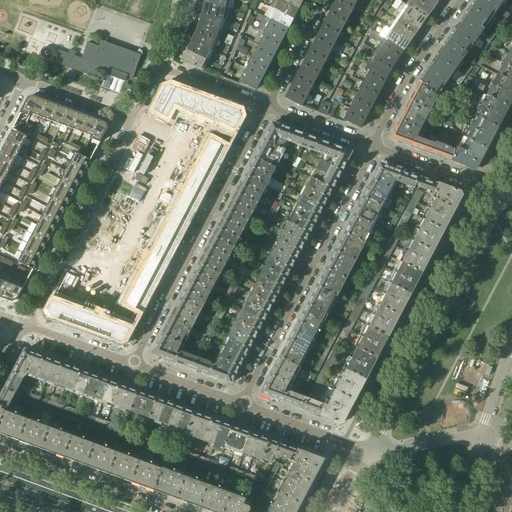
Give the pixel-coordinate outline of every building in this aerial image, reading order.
[(229,0),(205,0),(204,4),(228,9),(229,0)] [(297,11),(277,0),(275,0),(271,8),(293,19),(297,11)] [(302,2),(298,0),(277,0),(297,11),(302,2)] [(354,2),(351,0),(350,0),(336,0),(328,17),(344,26),(356,3),(354,2)] [(380,0),(373,12),(375,13),(383,0),(380,0)] [(431,11),(415,0),(409,0),(406,5),(425,19),(431,11)] [(437,2),(433,0),(415,0),(431,11),(437,2)] [(498,9),(504,2),(502,1),(500,0),(475,0),(470,7),(490,21),(492,18),(491,16),(496,8),(498,9)] [(228,9),(204,4),(202,14),(225,20),(228,9)] [(425,19),(406,5),(400,14),(420,27),(425,19)] [(479,33),(485,24),(487,25),(490,21),(470,7),(453,32),(471,45),(474,40),(476,42),(481,34),(479,33)] [(293,19),(271,8),(267,17),(272,20),(288,29),(293,19)] [(505,11),(498,22),(502,25),(509,14),(505,11)] [(242,22),(244,14),(236,12),(234,20),(242,22)] [(225,20),(202,14),(199,23),(222,31),(225,20)] [(420,27),(400,14),(394,22),(414,36),(420,27)] [(344,26),(328,17),(314,44),(330,52),(344,26)] [(288,29),(272,20),(259,45),(275,53),(288,29)] [(414,36),(394,22),(389,30),(408,43),(414,36)] [(218,41),(222,31),(199,23),(196,33),(218,41)] [(501,37),(508,28),(504,25),(498,35),(501,37)] [(408,43),(389,30),(383,38),(388,41),(403,52),(408,43)] [(372,31),(369,37),(377,43),(381,37),(372,31)] [(469,51),(467,49),(471,45),(453,32),(436,56),(456,70),(458,67),(456,65),(463,57),(465,58),(469,51)] [(491,32),(484,42),(488,45),(495,35),(491,32)] [(220,42),(218,41),(196,33),(191,42),(216,53),(220,42)] [(354,46),(356,47),(362,35),(360,34),(354,46)] [(230,45),(233,37),(227,35),(224,43),(227,44),(230,45)] [(494,47),(501,37),(498,35),(491,44),(494,47)] [(403,52),(388,41),(378,55),(370,70),(386,79),(393,65),(403,52)] [(216,53),(191,42),(187,51),(208,61),(211,62),(216,53)] [(87,43),(80,64),(79,65),(98,72),(100,77),(100,79),(105,81),(103,87),(121,93),(127,76),(132,78),(138,61),(127,57),(129,51),(112,45),(110,51),(87,43)] [(330,52),(314,44),(300,70),(316,78),(330,52)] [(487,58),(494,47),(491,44),(483,55),(487,58)] [(237,49),(236,50),(246,54),(246,53),(248,49),(238,45),(237,49)] [(275,53),(259,45),(246,69),(262,78),(275,53)] [(64,59),(70,61),(72,57),(74,58),(76,52),(70,50),(68,55),(66,55),(64,59)] [(352,50),(346,61),(348,62),(354,51),(352,50)] [(354,62),(360,51),(357,50),(352,61),(354,62)] [(208,61),(187,51),(181,62),(203,70),(208,61)] [(511,56),(508,54),(502,65),(511,69),(511,56)] [(487,58),(483,55),(476,66),(479,69),(487,58)] [(445,82),(451,73),(453,74),(456,70),(436,56),(418,82),(437,94),(439,90),(441,92),(447,83),(445,82)] [(340,72),(342,73),(348,62),(346,61),(340,72)] [(347,75),(353,64),(357,66),(358,64),(354,62),(352,61),(345,74),(347,75)] [(468,64),(461,74),(465,78),(473,67),(468,64)] [(511,69),(502,65),(497,76),(511,83),(511,69)] [(473,77),(479,69),(476,66),(470,75),(473,77)] [(262,78),(246,69),(239,83),(244,85),(244,84),(256,90),(262,78)] [(316,78),(300,70),(285,98),(286,98),(301,106),(316,78)] [(386,79),(370,70),(357,96),(373,105),(386,79)] [(461,74),(455,83),(460,86),(465,78),(461,74)] [(338,75),(332,87),(334,88),(340,77),(338,75)] [(344,75),(338,87),(340,88),(346,77),(344,75)] [(467,87),(473,77),(470,75),(463,84),(467,87)] [(511,83),(497,76),(491,86),(511,96),(511,83)] [(418,82),(413,92),(434,103),(439,95),(437,94),(418,82)] [(460,96),(467,87),(463,84),(457,93),(460,96)] [(165,87),(152,111),(168,119),(174,106),(193,116),(195,113),(214,123),(215,121),(234,131),(242,116),(240,112),(170,86),(165,87)] [(511,100),(511,96),(491,86),(486,96),(508,108),(511,100)] [(326,98),(329,99),(334,88),(332,87),(326,98)] [(343,92),(339,90),(337,88),(331,100),(337,103),(340,104),(343,98),(341,97),(343,92)] [(353,100),(357,93),(350,89),(347,96),(353,100)] [(413,92),(408,101),(430,112),(434,103),(413,92)] [(454,106),(460,96),(457,93),(449,105),(454,106)] [(313,99),(310,110),(316,112),(321,97),(316,95),(314,100),(313,99)] [(508,108),(486,96),(485,95),(480,106),(503,118),(508,108)] [(28,98),(20,113),(29,117),(39,99),(32,97),(32,96),(28,97),(28,98)] [(373,105),(357,96),(344,120),(360,128),(373,105)] [(39,99),(29,117),(30,117),(31,114),(41,118),(49,103),(44,101),(44,100),(40,98),(40,99),(39,99)] [(331,118),(337,103),(331,100),(329,104),(331,105),(326,116),(331,118)] [(331,105),(329,104),(322,101),(318,112),(326,116),(331,105)] [(408,101),(404,110),(425,121),(430,112),(408,101)] [(49,103),(41,118),(51,122),(59,106),(54,105),(55,104),(50,102),(50,103),(49,103)] [(450,120),(454,106),(449,105),(445,119),(450,120)] [(59,106),(51,122),(61,125),(69,110),(65,108),(60,106),(60,107),(59,106)] [(503,118),(480,106),(474,116),(497,129),(503,118)] [(69,110),(61,125),(71,129),(79,114),(75,112),(75,111),(71,110),(70,110),(69,110)] [(404,110),(399,118),(421,129),(425,121),(404,110)] [(152,111),(147,120),(163,128),(168,119),(152,111)] [(79,114),(71,129),(82,133),(90,118),(85,116),(85,115),(81,113),(80,114),(79,114)] [(464,120),(454,115),(452,119),(462,124),(464,120)] [(497,129),(474,116),(469,127),(492,139),(497,129)] [(90,118),(82,133),(91,137),(90,139),(91,139),(100,121),(95,120),(96,119),(91,117),(91,118),(90,118)] [(399,118),(394,128),(408,135),(415,138),(415,137),(416,137),(421,129),(399,118)] [(147,120),(142,130),(158,138),(163,128),(147,120)] [(100,121),(91,139),(100,142),(107,128),(108,128),(106,123),(106,124),(100,121)] [(452,123),(445,121),(442,129),(450,131),(452,123)] [(291,143),(287,142),(293,131),(272,123),(264,139),(273,144),(283,149),(285,150),(287,151),(291,143)] [(492,139),(469,127),(463,138),(486,150),(492,139)] [(415,138),(408,135),(394,128),(389,137),(390,139),(412,147),(415,138)] [(12,129),(7,138),(22,146),(27,137),(12,129)] [(142,130),(137,140),(153,148),(158,138),(142,130)] [(179,130),(174,139),(186,146),(191,136),(179,130)] [(450,134),(441,130),(439,137),(448,140),(450,134)] [(301,147),(305,135),(293,131),(287,142),(291,143),(301,147)] [(426,132),(423,139),(429,141),(431,134),(426,132)] [(317,140),(305,135),(301,147),(313,152),(317,140)] [(429,141),(423,139),(416,137),(415,137),(415,138),(412,147),(432,155),(436,144),(429,141)] [(7,138),(2,147),(17,155),(22,146),(7,138)] [(208,138),(201,150),(219,160),(226,147),(208,138)] [(486,150),(463,138),(458,148),(481,161),(486,150)] [(283,149),(273,144),(264,139),(259,148),(281,160),(285,150),(283,149)] [(137,140),(132,149),(148,157),(153,148),(137,140)] [(331,145),(317,140),(313,152),(326,157),(331,145)] [(446,146),(438,144),(436,144),(432,155),(452,162),(456,151),(449,148),(446,146)] [(334,168),(341,148),(331,145),(326,157),(324,163),(334,168)] [(2,147),(0,151),(0,157),(13,164),(17,155),(2,147)] [(281,160),(259,148),(254,157),(276,169),(281,160)] [(342,172),(350,155),(349,151),(341,148),(334,168),(342,172)] [(481,161),(458,148),(456,151),(452,162),(473,170),(477,168),(481,161)] [(132,149),(127,159),(143,167),(148,157),(132,149)] [(83,150),(80,156),(90,161),(93,155),(90,153),(84,150),(83,150)] [(201,150),(195,162),(213,171),(219,160),(201,150)] [(75,153),(70,162),(85,170),(90,161),(80,156),(75,153)] [(297,168),(302,157),(298,155),(293,166),(297,168)] [(0,157),(0,169),(8,173),(13,164),(0,157)] [(254,157),(249,166),(272,178),(277,169),(276,169),(254,157)] [(127,159),(122,168),(137,176),(143,167),(127,159)] [(342,172),(334,168),(324,163),(320,161),(316,169),(337,180),(342,172)] [(70,162),(65,171),(80,179),(85,170),(70,162)] [(195,162),(189,173),(207,183),(213,171),(195,162)] [(398,182),(402,171),(380,163),(371,179),(393,191),(398,182)] [(249,166),(245,175),(267,187),(272,178),(249,166)] [(122,168),(117,178),(132,186),(137,176),(122,168)] [(0,169),(0,180),(3,183),(8,173),(0,169)] [(337,180),(316,169),(311,178),(332,189),(337,180)] [(65,171),(61,180),(76,188),(80,179),(65,171)] [(416,186),(419,177),(402,171),(398,182),(415,188),(416,186)] [(189,173),(183,185),(201,195),(207,183),(189,173)] [(245,175),(240,184),(263,196),(267,187),(245,175)] [(434,195),(438,185),(419,177),(416,186),(417,186),(425,189),(425,192),(434,195)] [(117,178),(112,187),(127,195),(132,186),(117,178)] [(332,189),(311,178),(306,187),(328,198),(332,189)] [(393,191),(371,179),(367,188),(388,200),(393,191)] [(61,180),(56,189),(71,197),(76,188),(61,180)] [(240,184),(236,193),(258,205),(263,196),(240,184)] [(183,185),(177,197),(195,206),(201,195),(183,185)] [(455,210),(462,197),(460,193),(438,185),(434,195),(433,198),(455,210)] [(112,187),(107,197),(122,205),(127,195),(112,187)] [(328,198),(306,187),(302,196),(323,207),(328,198)] [(388,200),(367,188),(362,197),(384,208),(388,200)] [(56,189),(51,198),(66,206),(71,197),(56,189)] [(417,204),(423,193),(416,190),(411,200),(417,204)] [(236,193),(231,202),(253,213),(258,205),(236,193)] [(323,207),(302,196),(297,205),(318,216),(323,207)] [(107,197),(102,207),(117,214),(122,205),(107,197)] [(177,197),(171,209),(189,218),(195,206),(177,197)] [(384,208),(362,197),(357,206),(379,217),(384,208)] [(51,198),(46,207),(62,215),(66,206),(51,198)] [(455,210),(433,198),(427,209),(449,221),(455,210)] [(411,214),(417,204),(411,200),(405,211),(411,214)] [(231,202),(226,211),(249,222),(253,213),(231,202)] [(275,215),(280,206),(277,205),(273,212),(272,214),(275,215)] [(318,216),(297,205),(292,214),(314,225),(318,216)] [(379,217),(357,206),(353,214),(375,226),(379,217)] [(46,207),(42,217),(57,224),(62,215),(46,207)] [(102,207),(97,216),(112,224),(117,214),(102,207)] [(171,209),(165,220),(183,230),(189,218),(171,209)] [(449,221),(427,209),(422,219),(444,231),(449,221)] [(268,221),(272,214),(273,212),(270,210),(265,219),(268,221)] [(226,211),(222,220),(244,231),(249,222),(226,211)] [(406,224),(411,214),(405,211),(400,221),(406,224)] [(314,225),(292,214),(288,222),(309,234),(314,225)] [(375,226),(353,214),(348,223),(370,235),(375,226)] [(97,216),(92,226),(107,234),(112,224),(97,216)] [(42,217),(37,226),(52,233),(57,224),(42,217)] [(438,242),(444,231),(422,219),(416,230),(438,242)] [(165,220),(158,232),(177,241),(183,230),(165,220)] [(222,220),(217,228),(239,240),(244,231),(222,220)] [(400,235),(406,224),(400,221),(394,232),(400,235)] [(309,234),(288,222),(283,231),(305,243),(309,234)] [(265,234),(270,224),(267,223),(263,230),(262,232),(265,234)] [(370,235),(348,223),(344,232),(366,243),(370,235)] [(37,226),(32,235),(47,243),(52,233),(37,226)] [(92,226),(87,235),(102,243),(107,234),(92,226)] [(217,228),(212,237),(235,249),(239,240),(217,228)] [(438,242),(416,230),(410,241),(433,252),(438,242)] [(305,243),(283,231),(279,240),(300,251),(305,243)] [(158,232),(152,244),(170,253),(177,241),(158,232)] [(366,243),(344,232),(339,241),(361,253),(366,243)] [(395,245),(400,235),(394,232),(389,242),(395,245)] [(32,235),(27,244),(43,252),(47,243),(32,235)] [(87,235),(82,245),(97,253),(102,243),(87,235)] [(212,237),(208,246),(230,257),(235,249),(212,237)] [(300,251),(279,240),(274,249),(295,260),(300,251)] [(380,252),(386,242),(382,240),(378,248),(377,247),(376,249),(378,250),(380,252)] [(361,253),(339,241),(335,250),(356,261),(361,253)] [(433,252),(410,241),(405,251),(427,263),(433,252)] [(389,256),(395,245),(389,242),(383,253),(389,256)] [(27,244),(23,253),(38,261),(43,252),(27,244)] [(152,244),(146,255),(164,265),(170,253),(152,244)] [(82,245),(77,254),(92,262),(97,253),(82,245)] [(208,246),(203,255),(225,267),(230,257),(208,246)] [(251,261),(256,251),(253,249),(250,255),(248,259),(251,261)] [(295,260),(274,249),(269,258),(291,269),(295,260)] [(356,261),(335,250),(330,258),(352,270),(356,261)] [(427,263),(405,251),(399,262),(421,274),(427,263)] [(23,253),(18,262),(25,266),(29,268),(32,270),(33,270),(38,261),(23,253)] [(384,267),(389,256),(383,253),(378,264),(384,267)] [(77,254),(72,264),(87,272),(92,262),(77,254)] [(146,255),(140,267),(158,276),(164,265),(146,255)] [(203,255),(199,264),(221,275),(225,267),(203,255)] [(291,269),(269,258),(265,267),(286,278),(291,269)] [(352,270),(330,258),(325,267),(347,279),(352,270)] [(421,274),(399,262),(394,273),(416,284),(421,274)] [(72,264),(67,274),(75,278),(82,282),(87,272),(72,264)] [(199,264),(194,273),(216,284),(221,275),(199,264)] [(378,277),(384,267),(378,264),(372,274),(378,277)] [(140,267),(134,279),(152,288),(158,276),(140,267)] [(286,278),(265,267),(260,276),(281,287),(286,278)] [(347,279),(325,267),(321,276),(342,287),(347,279)] [(236,282),(240,275),(241,273),(238,271),(233,281),(236,282)] [(194,273),(189,281),(211,293),(216,284),(194,273)] [(416,284),(394,273),(388,283),(410,295),(416,284)] [(67,274),(62,283),(70,287),(75,278),(67,274)] [(104,274),(99,284),(111,290),(116,280),(104,274)] [(372,289),(378,277),(372,274),(366,285),(372,289)] [(0,276),(0,297),(1,298),(11,280),(0,276)] [(281,287),(260,276),(256,284),(277,295),(281,287)] [(342,287),(321,276),(316,285),(338,297),(342,287)] [(75,278),(70,287),(88,297),(93,287),(82,282),(75,278)] [(134,279),(128,290),(146,300),(152,288),(134,279)] [(11,280),(1,298),(12,302),(12,303),(17,301),(17,300),(25,286),(11,280)] [(189,281),(185,290),(207,302),(211,293),(189,281)] [(231,291),(235,284),(236,282),(233,281),(228,290),(231,291)] [(405,305),(410,295),(388,283),(382,294),(405,305)] [(277,295),(256,284),(251,293),(272,304),(277,295)] [(338,297),(316,285),(311,294),(333,306),(338,297)] [(367,299),(372,289),(366,285),(361,296),(367,299)] [(128,290),(122,303),(140,312),(146,300),(128,290)] [(185,290),(180,299),(202,311),(207,302),(185,290)] [(227,300),(230,293),(231,291),(228,290),(223,298),(227,300)] [(272,304),(251,293),(246,302),(268,313),(272,304)] [(333,306),(311,294),(307,303),(328,314),(333,306)] [(399,316),(405,305),(382,294),(377,304),(399,316)] [(361,311),(367,299),(361,296),(355,307),(361,311)] [(55,297),(47,311),(49,316),(59,320),(68,302),(55,297)] [(222,309),(226,301),(227,300),(223,298),(219,308),(222,309)] [(180,299),(175,308),(197,320),(202,311),(180,299)] [(224,313),(229,303),(226,301),(222,309),(221,311),(224,313)] [(68,302),(59,320),(71,324),(81,306),(68,302)] [(268,313),(246,302),(242,311),(263,322),(268,313)] [(328,314),(307,303),(302,312),(324,323),(328,314)] [(399,316),(377,304),(371,315),(394,327),(399,316)] [(81,306),(71,324),(84,329),(94,311),(81,306)] [(355,321),(361,311),(355,307),(349,318),(355,321)] [(175,308),(171,317),(193,328),(197,320),(175,308)] [(217,319),(221,311),(222,309),(219,308),(214,317),(217,319)] [(94,311),(84,329),(97,334),(107,316),(94,311)] [(219,322),(224,313),(221,311),(217,319),(216,321),(219,322)] [(263,322),(242,311),(237,320),(258,331),(263,322)] [(324,323),(302,312),(298,321),(319,332),(324,323)] [(394,327),(371,315),(366,325),(388,337),(394,327)] [(107,316),(97,334),(110,339),(119,321),(107,316)] [(193,328),(171,317),(166,326),(188,337),(193,328)] [(213,328),(216,321),(217,319),(214,317),(209,326),(213,328)] [(350,331),(355,321),(349,318),(344,328),(350,331)] [(258,331),(237,320),(232,329),(254,340),(258,331)] [(119,321),(110,339),(120,342),(125,340),(133,325),(119,321)] [(319,332),(298,321),(297,322),(293,329),(315,340),(319,332)] [(383,348),(388,337),(366,325),(360,336),(383,348)] [(188,337),(166,326),(162,334),(183,346),(188,337)] [(208,337),(213,328),(209,326),(204,335),(208,337)] [(345,341),(350,331),(344,328),(339,337),(345,341)] [(254,340),(232,329),(228,337),(249,348),(254,340)] [(315,340),(293,329),(288,338),(310,349),(315,340)] [(183,346),(162,334),(157,343),(178,354),(181,352),(180,352),(183,346)] [(377,359),(383,348),(360,336),(354,347),(377,359)] [(249,348),(228,337),(223,346),(244,357),(249,348)] [(345,341),(339,337),(333,348),(340,351),(345,341)] [(310,349),(288,338),(284,347),(305,358),(310,349)] [(178,354),(157,343),(151,354),(167,360),(167,361),(174,364),(175,362),(178,354)] [(244,357),(223,346),(219,355),(240,366),(244,357)] [(326,357),(331,348),(327,346),(322,355),(326,357)] [(305,358),(284,347),(279,356),(301,367),(305,358)] [(377,359),(354,347),(349,357),(371,369),(377,359)] [(334,362),(340,351),(333,348),(327,359),(334,362)] [(199,350),(196,357),(202,359),(204,352),(199,350)] [(35,353),(27,351),(24,352),(13,372),(24,378),(26,377),(35,353)] [(192,369),(196,357),(182,352),(181,352),(178,354),(175,362),(192,369)] [(44,357),(35,353),(26,377),(36,380),(44,357)] [(240,366),(219,355),(214,364),(215,365),(235,375),(239,367),(240,366)] [(320,368),(326,357),(322,355),(317,366),(320,368)] [(301,367),(279,356),(274,366),(296,377),(301,367)] [(54,360),(44,357),(36,380),(41,382),(40,384),(44,386),(45,384),(54,360)] [(213,368),(211,364),(211,363),(202,359),(196,357),(192,369),(210,375),(213,368)] [(366,380),(371,369),(349,357),(343,368),(366,380)] [(328,374),(334,362),(327,359),(322,370),(328,374)] [(63,364),(54,360),(45,384),(55,387),(63,364)] [(73,367),(63,364),(55,387),(64,391),(73,367)] [(215,365),(214,364),(211,364),(213,368),(210,375),(209,377),(216,380),(217,378),(231,383),(235,375),(215,365)] [(296,377),(274,366),(269,374),(291,386),(296,377)] [(82,371),(73,367),(64,391),(73,394),(82,371)] [(360,390),(366,380),(343,368),(338,379),(360,390)] [(323,384),(328,374),(322,370),(316,381),(323,384)] [(91,374),(82,371),(73,394),(83,397),(91,374)] [(13,372),(4,389),(15,394),(24,378),(13,372)] [(316,376),(310,373),(307,379),(313,382),(316,376)] [(100,377),(91,374),(83,397),(92,401),(100,377)] [(291,386),(269,374),(260,391),(262,394),(284,403),(286,395),(289,392),(288,391),(291,386)] [(110,381),(100,377),(92,401),(101,404),(110,381)] [(355,401),(360,390),(338,379),(332,389),(355,401)] [(119,384),(110,381),(101,404),(111,408),(119,384)] [(318,392),(323,384),(316,381),(312,389),(318,392)] [(129,388),(119,384),(111,408),(120,411),(129,388)] [(138,392),(129,388),(120,411),(130,415),(138,392)] [(7,409),(14,396),(15,394),(4,389),(0,397),(0,405),(6,409),(7,409)] [(311,389),(309,393),(307,398),(305,398),(301,409),(320,416),(324,405),(323,404),(325,399),(317,395),(318,393),(311,389)] [(355,401),(332,389),(327,399),(349,411),(355,401)] [(148,395),(138,392),(130,415),(139,418),(148,395)] [(305,398),(289,392),(286,395),(284,403),(301,409),(305,398)] [(157,398),(148,395),(139,418),(148,421),(157,398)] [(33,402),(22,398),(21,402),(32,407),(33,402)] [(167,402),(157,398),(148,421),(158,425),(167,402)] [(344,422),(349,411),(327,399),(324,405),(320,416),(340,423),(344,422)] [(45,407),(33,402),(32,407),(43,411),(45,407)] [(176,405),(167,402),(158,425),(167,428),(176,405)] [(185,409),(176,405),(167,428),(177,432),(185,409)] [(56,411),(45,407),(43,411),(54,415),(56,411)] [(194,412),(185,409),(177,432),(186,435),(194,412)] [(0,434),(8,437),(17,414),(5,410),(0,423),(0,434)] [(67,415),(56,411),(54,415),(66,419),(67,415)] [(204,416),(194,412),(186,435),(195,439),(204,416)] [(19,441),(28,418),(17,414),(8,437),(19,441)] [(79,419),(67,415),(66,419),(77,423),(79,419)] [(214,419),(204,416),(195,439),(205,442),(214,419)] [(30,446),(39,422),(28,418),(19,441),(30,446)] [(90,423),(79,419),(77,423),(88,427),(90,423)] [(222,423),(214,419),(205,442),(214,445),(222,423)] [(41,450),(50,426),(39,422),(30,446),(41,450)] [(101,427),(90,423),(88,427),(99,431),(101,427)] [(232,426),(222,423),(214,445),(224,449),(232,426)] [(53,454),(62,430),(50,426),(41,450),(53,454)] [(241,430),(232,426),(224,449),(233,452),(241,430)] [(112,431),(101,427),(99,431),(111,436),(112,431)] [(64,458),(73,434),(62,430),(53,454),(64,458)] [(251,433),(241,430),(233,452),(242,456),(251,433)] [(123,436),(112,431),(111,436),(122,440),(123,436)] [(260,436),(251,433),(242,456),(252,459),(260,436)] [(75,462),(84,439),(73,434),(64,458),(75,462)] [(134,440),(123,436),(122,440),(133,444),(134,440)] [(269,440),(260,436),(252,459),(261,462),(269,440)] [(87,466),(95,443),(84,439),(75,462),(87,466)] [(146,444),(134,440),(133,444),(144,448),(146,444)] [(269,463),(277,443),(269,440),(261,462),(267,465),(269,463)] [(98,470),(106,447),(95,443),(87,466),(98,470)] [(282,457),(286,446),(277,443),(269,463),(274,461),(277,459),(277,460),(282,457)] [(157,448),(146,444),(144,448),(156,452),(157,448)] [(322,463),(321,459),(286,446),(282,457),(294,462),(318,472),(322,463)] [(109,475),(118,451),(106,447),(98,470),(109,475)] [(168,452),(157,448),(156,452),(167,456),(168,452)] [(120,479),(129,455),(118,451),(109,475),(120,479)] [(180,456),(168,452),(167,456),(179,461),(180,456)] [(132,483),(140,459),(129,455),(120,479),(132,483)] [(192,461),(180,456),(179,461),(190,465),(192,461)] [(143,487),(151,463),(140,459),(132,483),(143,487)] [(511,459),(508,470),(506,470),(503,478),(504,479),(503,482),(511,485),(511,459)] [(203,465),(192,461),(190,465),(201,469),(203,465)] [(276,462),(270,474),(273,476),(280,464),(276,462)] [(312,483),(318,472),(294,462),(289,471),(312,483)] [(154,491),(163,468),(151,463),(143,487),(154,491)] [(214,469),(203,465),(201,469),(213,473),(214,469)] [(166,495),(175,471),(163,467),(163,468),(154,491),(166,495)] [(225,473),(214,469),(213,473),(224,477),(225,473)] [(177,500),(186,475),(175,471),(166,495),(177,500)] [(312,483),(289,471),(284,481),(306,493),(312,483)] [(236,477),(225,473),(224,477),(235,481),(236,477)] [(257,473),(256,477),(254,481),(262,484),(266,476),(257,473)] [(270,474),(264,485),(268,487),(273,476),(270,474)] [(188,504),(197,479),(186,475),(177,500),(188,504)] [(248,481),(236,477),(235,481),(246,486),(248,481)] [(200,508),(209,484),(197,479),(188,504),(200,508)] [(260,486),(248,481),(246,486),(258,490),(260,486)] [(306,493),(284,481),(278,492),(301,504),(306,493)] [(497,493),(498,495),(511,499),(511,485),(503,482),(502,485),(500,485),(497,493)] [(210,511),(220,488),(209,484),(200,508),(210,511)] [(268,487),(264,485),(258,495),(262,498),(268,487)] [(223,511),(231,492),(220,488),(210,511),(223,511)] [(236,511),(242,496),(231,492),(223,511),(236,511)] [(296,511),(301,504),(278,492),(272,503),(289,511),(296,511)] [(509,511),(511,505),(511,499),(498,495),(494,505),(492,505),(489,511),(509,511)] [(249,511),(250,510),(249,507),(243,505),(245,499),(244,497),(242,496),(236,511),(249,511)] [(289,511),(272,503),(267,511),(289,511)]
